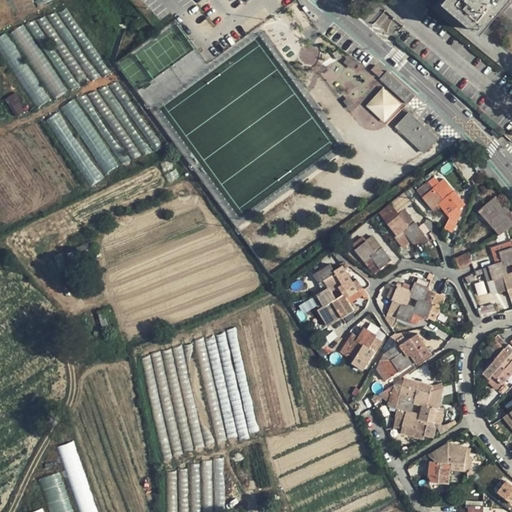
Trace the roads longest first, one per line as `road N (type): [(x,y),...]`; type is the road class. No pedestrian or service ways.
road 1 (tertiary): [(360,29),(511,173)]
road 2 (track): [(12,511),(74,392),(69,357)]
road 3 (unknown): [(460,132),(420,161),(316,200)]
road 4 (residential): [(448,272),(407,263),(373,284),(371,306),(388,329)]
